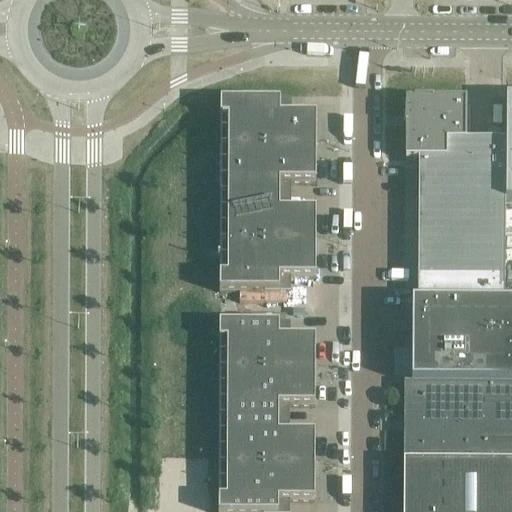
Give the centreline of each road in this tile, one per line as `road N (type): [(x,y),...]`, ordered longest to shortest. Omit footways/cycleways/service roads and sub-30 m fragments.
road 1 (unclassified): [(363,511),(369,32)]
road 2 (unclassified): [(55,89),(63,129),(59,511)]
road 3 (unclassified): [(94,511),(96,150),(105,89)]
road 4 (secondary): [(369,32),(511,32)]
road 5 (secondary): [(241,31),(369,32)]
